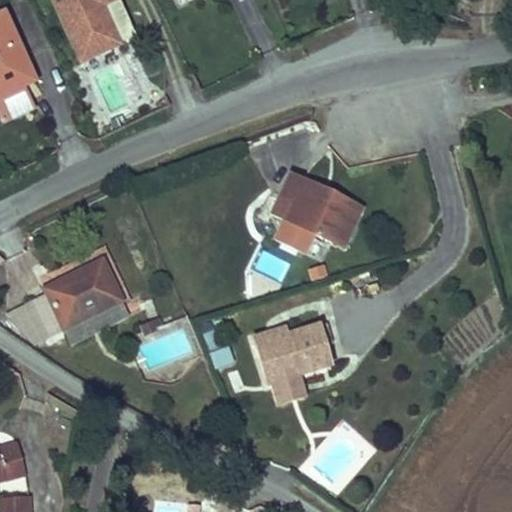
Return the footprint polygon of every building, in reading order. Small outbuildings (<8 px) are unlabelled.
[(128,7),(141,1),(140,0),(78,0),(107,64),(145,48),(128,7)] [(0,60),(19,99),(59,81),(28,14),(0,29),(0,60)] [(391,222),(358,205),(352,212),(327,199),(311,189),(295,220),(309,228),(338,243),(370,260),(391,222)] [(70,297),(56,303),(73,337),(91,331),(147,306),(127,264),(67,290),(70,297)] [(54,336),(62,342),(73,337),(56,303),(39,309),(54,336)] [(155,325),(147,306),(91,331),(97,347),(155,325)] [(345,330),(318,337),(320,347),(287,357),(299,397),(360,378),(345,330)] [(285,348),(287,357),(320,347),(318,337),(285,348)] [(228,349),(208,354),(213,372),(233,366),(228,349)] [(0,480),(46,470),(38,436),(9,442),(7,435),(0,436),(0,480)] [(19,511),(53,511),(50,482),(17,487),(19,511)]
